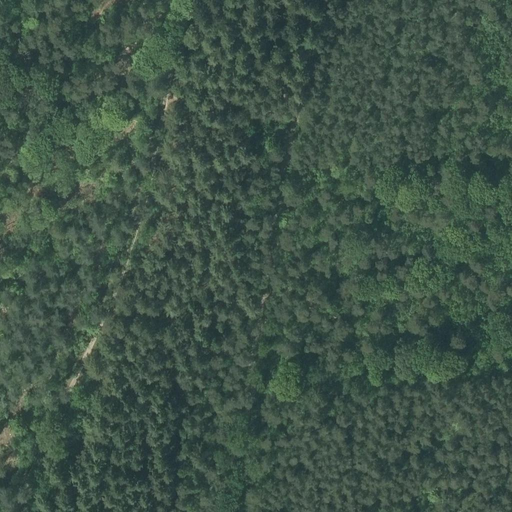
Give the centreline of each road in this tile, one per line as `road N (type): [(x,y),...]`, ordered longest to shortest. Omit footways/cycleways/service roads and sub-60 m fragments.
road 1 (track): [(21,511),(52,423),(104,316),(190,0)]
road 2 (track): [(166,0),(0,223)]
road 3 (track): [(240,378),(511,356)]
road 4 (track): [(259,262),(309,0)]
road 5 (track): [(219,511),(259,262)]
road 6 (track): [(511,184),(268,210)]
road 7 (track): [(273,177),(511,152)]
